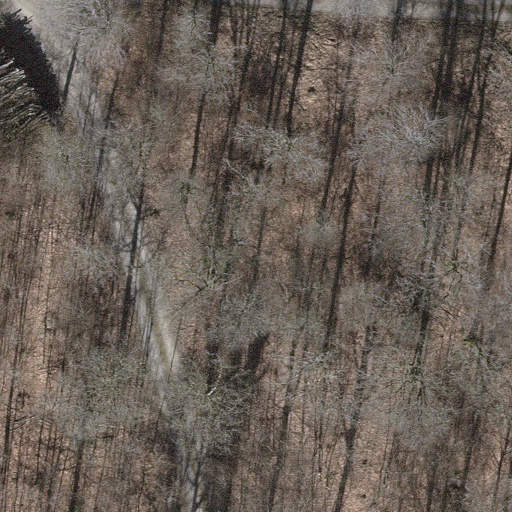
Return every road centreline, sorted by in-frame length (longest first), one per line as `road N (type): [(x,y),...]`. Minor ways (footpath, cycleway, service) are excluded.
road 1 (track): [(30,0),(75,91),(219,511)]
road 2 (track): [(511,8),(366,0)]
